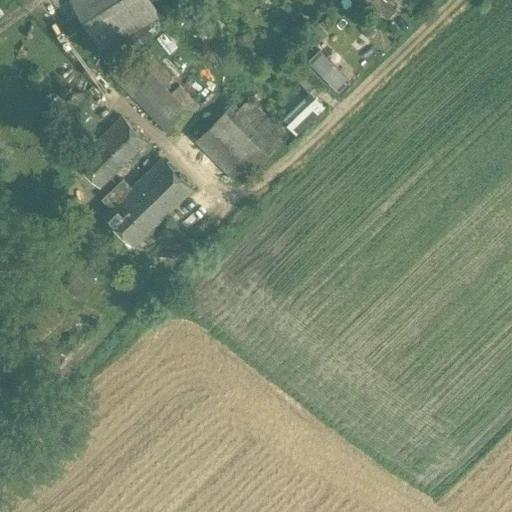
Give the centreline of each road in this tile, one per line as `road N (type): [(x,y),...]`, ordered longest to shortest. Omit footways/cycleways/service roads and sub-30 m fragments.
road 1 (track): [(459,0),(314,139),(257,186),(224,196),(216,222)]
road 2 (track): [(224,196),(126,107),(100,125)]
